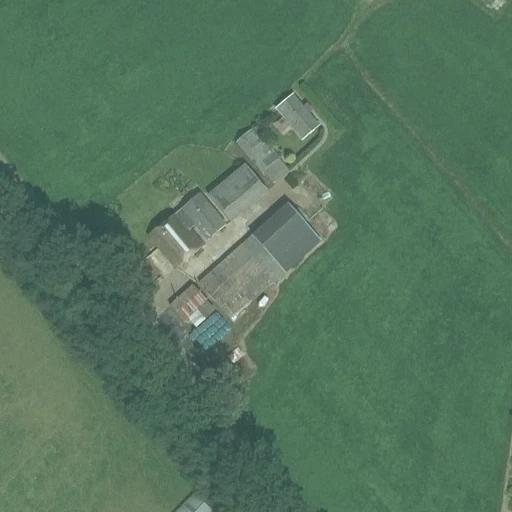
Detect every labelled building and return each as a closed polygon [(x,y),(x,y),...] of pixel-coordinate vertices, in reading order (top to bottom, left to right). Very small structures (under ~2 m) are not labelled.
[(275,110),(301,141),(320,126),(310,113),(313,111),(307,103),(304,106),(293,94),(275,110)] [(236,143),(261,174),(263,172),(272,183),(288,170),(279,159),(279,158),(254,128),(236,143)] [(231,223),(267,192),(243,164),(207,195),(231,223)] [(202,246),(190,230),(195,226),(207,241),(226,225),(200,192),(180,208),(180,209),(174,214),(176,216),(150,237),(174,268),(202,246)] [(252,236),(284,275),(285,275),(320,243),(287,204),(252,236)] [(284,275),(252,236),(198,284),(231,321),(284,275)] [(181,510),(185,511),(206,511),(216,495),(195,484),(181,510)]
